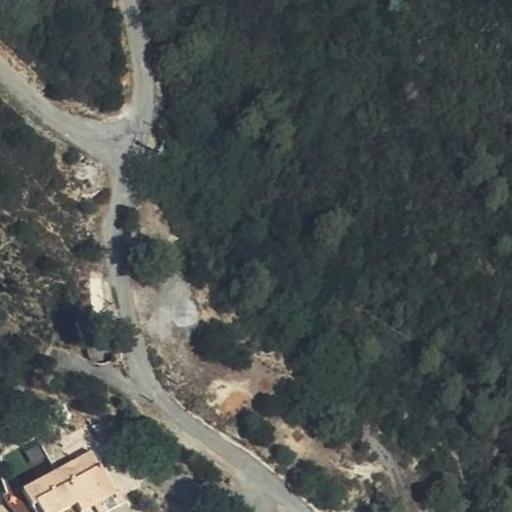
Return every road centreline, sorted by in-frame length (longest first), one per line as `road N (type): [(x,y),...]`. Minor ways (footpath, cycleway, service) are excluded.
road 1 (unclassified): [(132,135),(123,230),(130,311),(157,384),(280,486),(300,511)]
road 2 (unclassified): [(132,135),(88,137),(0,71)]
road 3 (unclassified): [(130,0),(147,67),(147,115),(132,135)]
